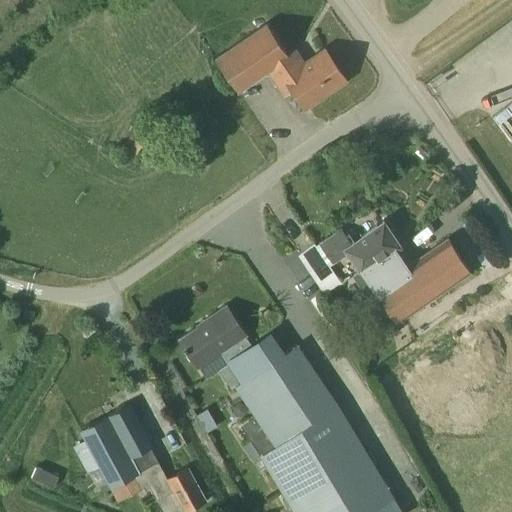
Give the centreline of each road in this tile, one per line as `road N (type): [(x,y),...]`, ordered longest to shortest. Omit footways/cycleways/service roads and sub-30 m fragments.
road 1 (unclassified): [(0,281),(44,295),(102,293),(400,89)]
road 2 (unclassified): [(511,237),(400,89)]
road 3 (track): [(80,297),(0,430)]
